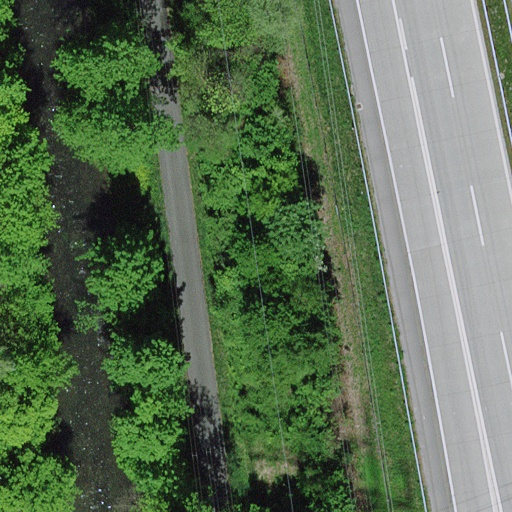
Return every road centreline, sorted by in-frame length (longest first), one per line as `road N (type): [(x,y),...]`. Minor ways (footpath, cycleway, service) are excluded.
road 1 (track): [(217,511),(148,0)]
road 2 (motorway): [(446,62),(414,200),(473,511)]
road 3 (motorway): [(446,62),(511,368)]
